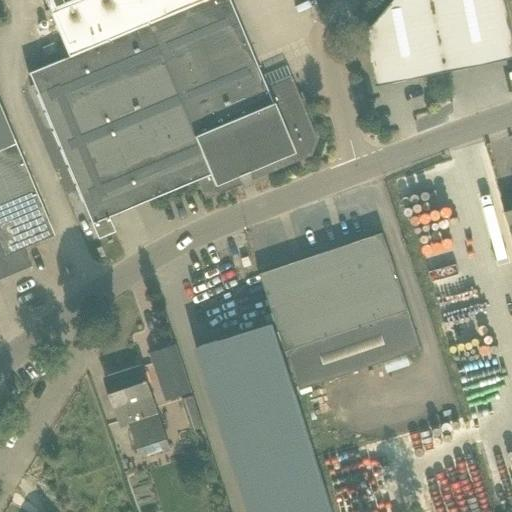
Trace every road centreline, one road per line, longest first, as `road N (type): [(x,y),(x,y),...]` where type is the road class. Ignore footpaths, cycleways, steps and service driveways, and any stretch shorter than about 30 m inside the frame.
road 1 (unclassified): [(0,370),(195,235),(358,172)]
road 2 (unclassified): [(358,172),(321,33),(349,0)]
road 3 (unclassified): [(358,172),(511,117)]
